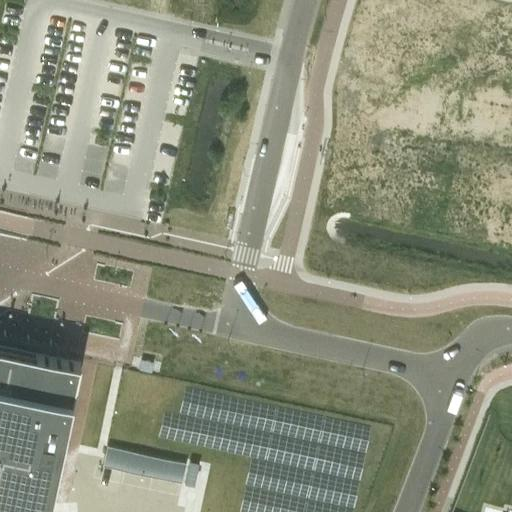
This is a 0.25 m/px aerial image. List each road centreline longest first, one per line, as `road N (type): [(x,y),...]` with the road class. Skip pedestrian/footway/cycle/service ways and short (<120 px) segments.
road 1 (residential): [(306,0),(242,275)]
road 2 (residential): [(455,375),(232,325),(242,275)]
road 3 (secondary): [(455,375),(406,511)]
